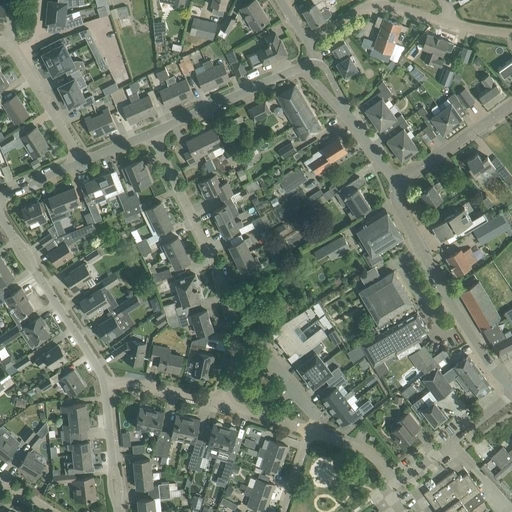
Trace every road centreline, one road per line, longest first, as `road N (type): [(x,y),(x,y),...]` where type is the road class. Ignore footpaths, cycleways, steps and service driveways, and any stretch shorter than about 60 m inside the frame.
road 1 (residential): [(223,401),(235,323),(152,130)]
road 2 (residential): [(511,388),(394,200),(396,182)]
road 3 (residential): [(104,386),(0,216)]
road 4 (residential): [(152,130),(304,66)]
road 5 (residential): [(394,485),(511,401)]
road 6 (residential): [(396,182),(511,101)]
road 7 (residential): [(122,511),(104,386)]
road 8 (residential): [(78,162),(15,56)]
road 9 (residential): [(223,401),(127,381),(104,386)]
